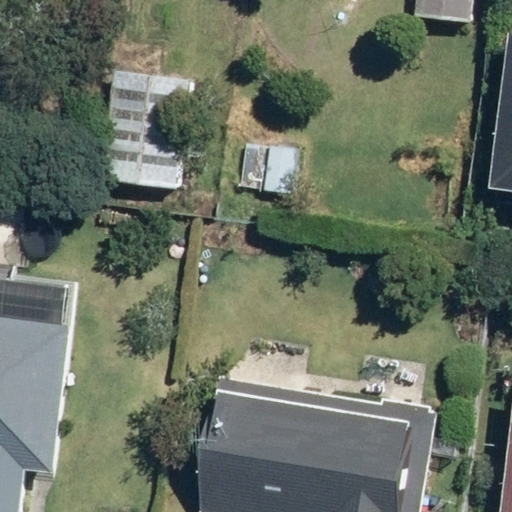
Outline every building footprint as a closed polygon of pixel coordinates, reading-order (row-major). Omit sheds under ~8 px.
[(481,0),(423,0),(422,21),(479,26),(481,0)] [(511,33),(507,33),(491,189),(511,190),(511,33)] [(118,69),(106,184),(184,192),(195,76),(118,69)] [(310,142),(249,138),(245,198),(306,202),(310,142)] [(67,475),(85,285),(0,277),(0,511),(23,511),(28,471),(67,475)] [(259,511),(429,511),(446,407),(224,373),(204,503),(259,511)]
